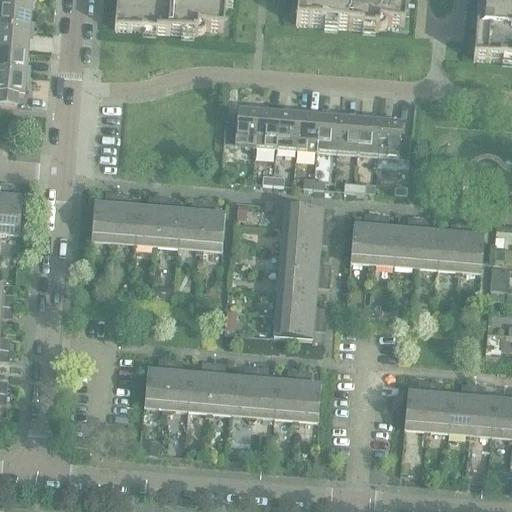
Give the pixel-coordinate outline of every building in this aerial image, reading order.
[(0,0),(0,10),(30,13),(30,0),(0,0)] [(116,2),(114,34),(181,39),(182,32),(223,35),(225,14),(226,14),(227,0),(118,0),(119,2),(116,2)] [(295,0),(296,0),(297,0),(295,28),(362,34),(363,27),(404,30),(406,6),(404,6),(404,0),(295,0)] [(511,0),(475,0),(475,1),(470,62),(511,65),(511,0)] [(30,13),(0,10),(0,32),(28,34),(30,13)] [(0,53),(26,56),(28,34),(0,32),(0,53)] [(0,75),(25,77),(26,56),(0,53),(0,75)] [(23,99),(25,77),(0,75),(0,110),(17,112),(18,99),(23,99)] [(225,125),(223,149),(255,152),(258,115),(237,113),(237,120),(225,119),(225,125)] [(278,117),(258,115),(255,152),(275,153),(278,117)] [(296,155),(299,118),(278,117),(275,153),(296,155)] [(317,157),(321,120),(299,118),(296,155),(317,157)] [(337,159),(340,122),(321,120),(317,157),(337,159)] [(356,160),(359,123),(340,122),(337,159),(356,160)] [(359,123),(356,160),(378,162),(381,125),(359,123)] [(381,125),(378,162),(410,165),(412,140),(401,140),(402,127),(381,125)] [(272,190),(273,181),(262,181),(261,190),(272,190)] [(282,191),(283,182),(273,181),(272,190),(282,191)] [(314,194),(315,185),(303,183),(302,193),(314,194)] [(315,185),(314,194),(324,194),(325,185),(315,185)] [(353,197),(354,188),(343,187),(342,196),(353,197)] [(0,239),(18,241),(21,202),(8,201),(9,189),(0,188),(0,189),(0,239)] [(354,188),(353,197),(364,198),(364,189),(354,188)] [(393,192),(392,200),(404,201),(404,193),(393,192)] [(110,249),(115,198),(109,197),(108,209),(94,208),(90,247),(110,249)] [(133,251),(137,212),(124,211),(125,198),(115,198),(110,249),(133,251)] [(156,252),(161,201),(152,200),(151,213),(137,212),(133,251),(156,252)] [(177,254),(181,216),(167,214),(168,202),(161,201),(156,252),(177,254)] [(199,256),(204,205),(195,204),(194,217),(181,216),(177,254),(199,256)] [(221,258),(224,219),(210,218),(212,205),(204,205),(199,256),(221,258)] [(237,208),(236,224),(245,225),(247,209),(237,208)] [(321,215),(287,212),(283,212),(282,234),(332,238),(333,230),(320,229),(321,215)] [(372,270),(375,220),(369,219),(368,231),(353,230),(350,268),(372,270)] [(394,272),(396,234),(383,233),(384,220),(375,220),(372,270),(394,272)] [(415,273),(419,223),(411,222),(410,235),(396,234),(394,272),(415,273)] [(437,275),(440,237),(427,236),(427,224),(419,223),(415,273),(437,275)] [(458,277),(462,227),(454,226),(453,238),(440,237),(437,275),(458,277)] [(481,278),(483,240),(470,239),(471,228),(462,227),(458,277),(481,278)] [(332,246),(332,238),(282,234),(280,255),(317,258),(318,245),(332,246)] [(316,272),(317,258),(280,255),(278,277),(329,282),(330,273),(316,272)] [(489,273),(488,294),(497,295),(506,296),(508,274),(489,273)] [(329,289),(329,282),(278,277),(276,298),(314,301),(315,288),(329,289)] [(0,311),(12,312),(13,304),(1,303),(2,289),(0,288),(0,311)] [(174,292),(154,290),(153,300),(173,302),(174,292)] [(313,315),(314,301),(276,298),(274,320),(326,324),(326,316),(313,315)] [(0,318),(12,320),(12,312),(0,311),(0,318)] [(400,318),(400,322),(399,322),(408,323),(408,322),(409,315),(404,314),(400,318)] [(235,335),(236,316),(226,315),(224,334),(235,335)] [(325,333),(326,324),(274,320),(272,342),(310,345),(311,332),(325,333)] [(0,346),(0,354),(9,355),(10,347),(0,346)] [(0,362),(8,363),(9,355),(0,354),(0,362)] [(163,416),(168,365),(162,364),(161,377),(146,376),(143,414),(163,416)] [(187,418),(191,379),(177,378),(178,366),(168,365),(163,416),(187,418)] [(208,420),(213,369),(204,368),(203,380),(191,379),(187,418),(208,420)] [(230,422),(234,383),(220,382),(221,370),(213,369),(208,420),(230,422)] [(252,424),(257,372),(248,372),(247,384),(234,383),(230,422),(252,424)] [(273,425),(277,387),(263,386),(264,373),(257,372),(252,424),(273,425)] [(294,427),(299,376),(291,375),(289,388),(277,387),(273,425),(294,427)] [(317,429),(320,391),(307,390),(308,377),(299,376),(294,427),(317,429)] [(426,438),(430,387),(422,386),(421,399),(407,398),(404,436),(426,438)] [(448,439),(450,401),(438,400),(439,388),(430,387),(426,438),(448,439)] [(469,441),(473,390),(465,390),(464,402),(450,401),(448,439),(469,441)] [(490,443),(493,405),(481,404),(482,391),(473,390),(469,441),(490,443)] [(511,444),(511,393),(507,393),(506,406),(493,405),(490,443),(511,444)] [(141,460),(159,461),(160,446),(143,445),(141,460)]
